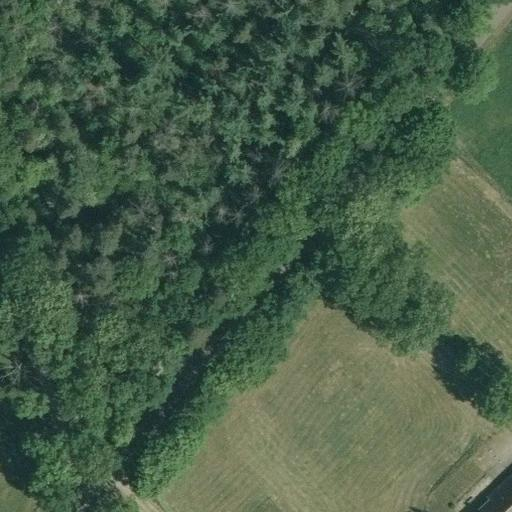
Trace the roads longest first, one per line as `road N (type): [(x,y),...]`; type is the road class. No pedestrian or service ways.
road 1 (unclassified): [(75,511),(507,0)]
road 2 (track): [(90,496),(0,247)]
